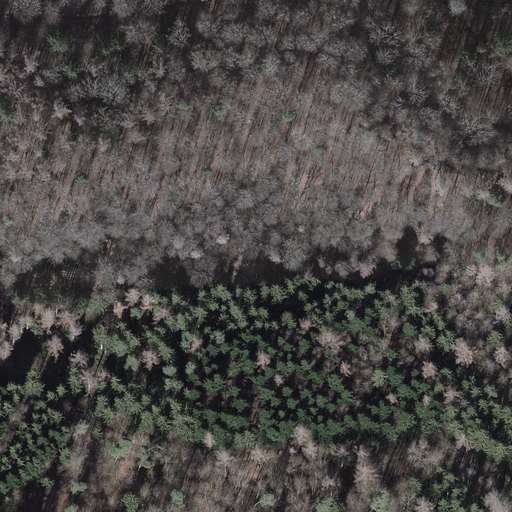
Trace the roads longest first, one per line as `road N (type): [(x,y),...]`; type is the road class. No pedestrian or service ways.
road 1 (track): [(511,483),(436,450),(236,459),(83,421),(0,285)]
road 2 (track): [(0,5),(160,0)]
